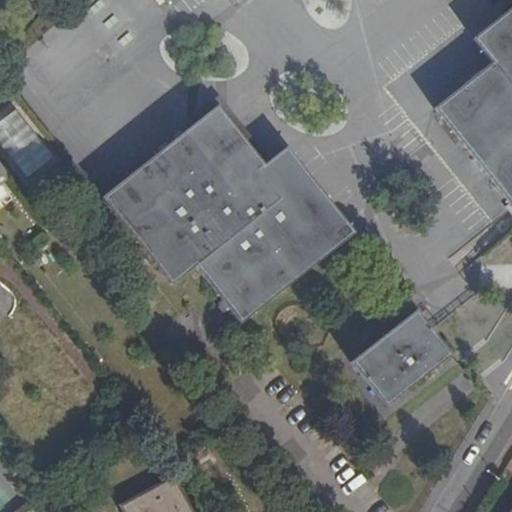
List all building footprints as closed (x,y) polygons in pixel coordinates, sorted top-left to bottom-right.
[(511,6),(471,39),(491,63),(433,108),(511,207),(511,6)] [(12,106),(0,117),(0,149),(26,177),(54,152),(12,106)] [(263,164),(217,106),(188,129),(101,198),(171,285),(195,267),(240,324),(355,233),(286,147),(263,164)] [(0,184),(10,177),(0,164),(0,184)] [(386,407),(452,355),(416,310),(350,362),(386,407)] [(154,433),(163,444),(172,437),(163,425),(154,433)] [(192,511),(173,477),(120,506),(123,511),(192,511)]
